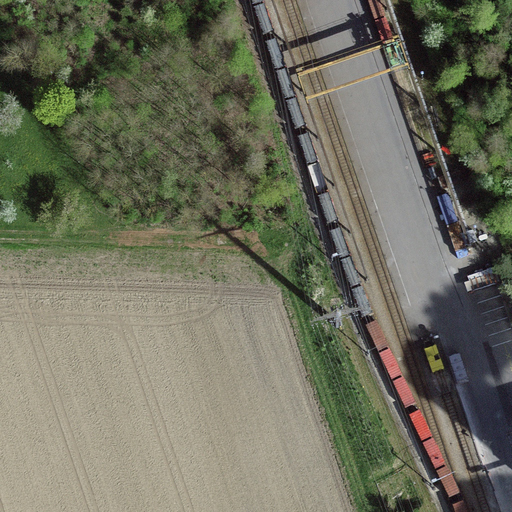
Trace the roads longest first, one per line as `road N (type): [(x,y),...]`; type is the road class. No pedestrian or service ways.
road 1 (track): [(369,511),(293,294),(289,263),(306,227),(232,0)]
road 2 (unclassified): [(511,488),(341,0)]
